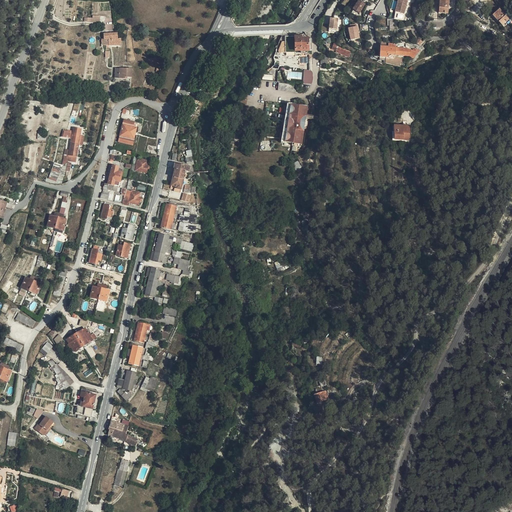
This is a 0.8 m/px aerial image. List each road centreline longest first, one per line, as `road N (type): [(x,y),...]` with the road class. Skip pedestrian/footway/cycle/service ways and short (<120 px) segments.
road 1 (tertiary): [(81,511),(176,113)]
road 2 (track): [(310,511),(313,482),(360,429),(379,382),(412,348),(419,319),(447,306),(485,263),(511,204)]
road 3 (residential): [(105,149),(77,268),(25,351),(17,401),(0,407)]
road 4 (unclassified): [(0,121),(44,0)]
road 5 (residential): [(305,26),(314,38),(312,88),(293,96),(256,91)]
